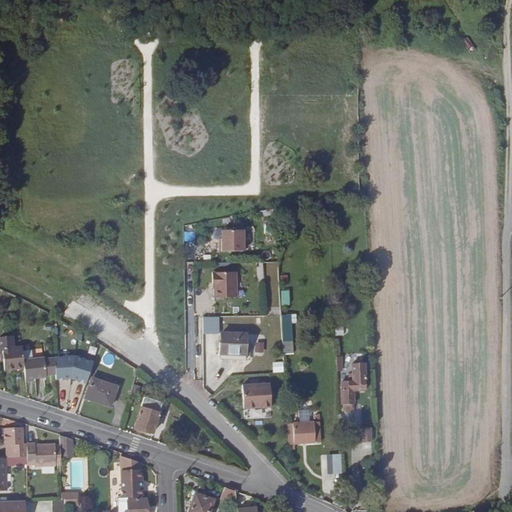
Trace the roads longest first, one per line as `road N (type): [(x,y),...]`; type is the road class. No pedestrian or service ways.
road 1 (track): [(506,338),(510,0)]
road 2 (unclassified): [(272,491),(191,398),(89,325)]
road 3 (unknown): [(212,233),(189,241),(186,253),(184,392)]
road 4 (unclassified): [(0,404),(166,458)]
road 5 (unclassified): [(506,338),(504,511)]
